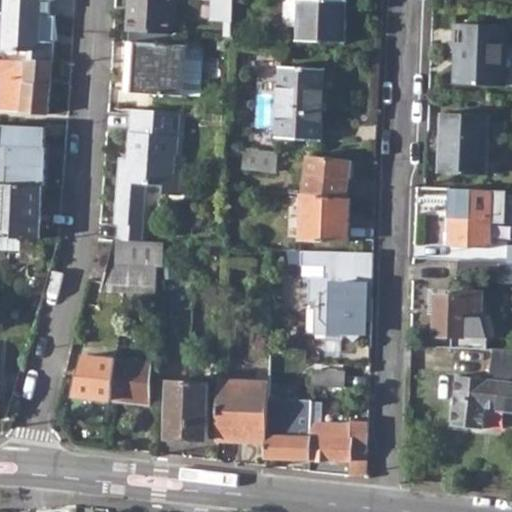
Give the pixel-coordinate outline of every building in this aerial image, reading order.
[(4,60),(53,62),(56,16),(51,16),(52,0),(7,0),(6,14),(3,14),(0,15),(0,39),(1,40),(5,41),(4,60)] [(131,0),(129,33),(173,36),(174,0),(131,0)] [(199,0),(198,22),(233,24),(233,0),(199,0)] [(296,42),(343,44),(345,0),(335,0),(286,0),(287,13),(297,14),(296,42)] [(455,85),(503,87),(505,50),(509,50),(510,29),(457,26),(456,44),(451,44),(450,55),(456,55),(455,85)] [(126,92),(184,96),(188,46),(131,42),(126,92)] [(0,111),(50,114),(53,62),(4,60),(0,59),(0,111)] [(278,140),(321,142),(324,69),(281,68),(278,140)] [(233,98),(248,99),(250,79),(234,78),(233,98)] [(144,242),(145,228),(149,186),(166,187),(165,198),(181,199),(183,174),(174,173),(175,156),(181,157),(183,114),(134,109),(132,134),(137,134),(135,158),(121,157),(115,226),(120,227),(119,241),(144,242)] [(441,174),(488,175),(491,116),(444,114),(441,174)] [(44,187),(47,187),(48,149),(48,126),(0,124),(0,185),(8,185),(44,187)] [(247,162),(276,165),(277,153),(248,151),(247,162)] [(306,196),(349,201),(353,161),(310,157),(306,196)] [(0,238),(41,239),(44,187),(8,185),(0,185),(0,238)] [(450,247),(492,248),(493,233),(505,234),(507,192),(452,189),(450,247)] [(302,242),(349,244),(352,201),(349,201),(306,196),(290,195),(288,239),(302,239),(302,242)] [(110,266),(158,268),(164,268),(165,244),(144,242),(119,241),(115,241),(110,266)] [(23,261),(46,264),(49,246),(26,244),(23,261)] [(372,322),(374,254),(302,253),(302,268),(325,268),(325,279),(310,278),(309,302),(317,303),(316,335),(346,336),(354,344),(363,335),(364,322),(372,322)] [(459,275),(495,277),(496,262),(460,260),(459,275)] [(511,276),(511,262),(509,262),(502,262),(502,276),(511,276)] [(102,294),(156,297),(158,268),(110,266),(102,294)] [(464,297),(437,296),(435,335),(453,337),(452,348),(488,350),(484,318),(485,292),(464,291),(464,297)] [(488,406),(511,410),(511,351),(493,351),(490,378),(459,375),(455,424),(485,427),(488,406)] [(77,397),(113,401),(118,360),(86,357),(77,397)] [(113,401),(149,405),(151,364),(118,360),(113,401)] [(313,388),(345,390),(345,373),(313,372),(313,388)] [(219,442),(268,444),(269,428),(269,415),(270,390),(251,390),(252,382),(221,381),(219,442)] [(168,440),(208,442),(210,384),(170,383),(168,440)] [(269,415),(269,428),(268,444),(267,459),(311,461),(312,439),(312,403),(296,402),(296,416),(269,415)] [(350,477),(368,478),(369,424),(352,423),(352,425),(317,424),(317,439),(312,439),(311,461),(351,462),(350,477)]
